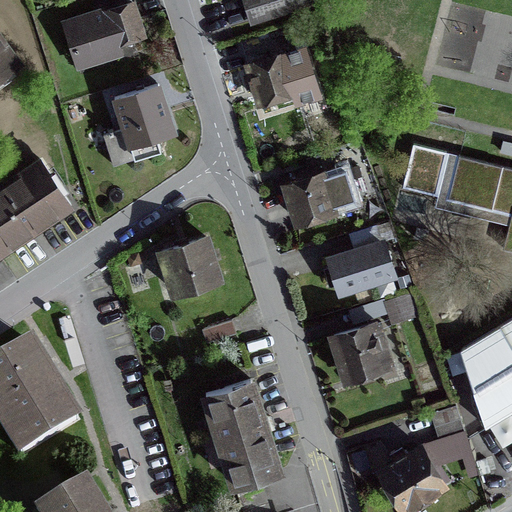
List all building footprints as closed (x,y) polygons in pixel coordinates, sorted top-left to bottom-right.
[(247,0),(254,20),(318,0),(247,0)] [(116,44),(141,35),(131,3),(64,24),(77,65),(118,52),(116,44)] [(288,32),(292,44),(307,39),(303,27),(288,32)] [(0,76),(17,65),(0,40),(0,76)] [(283,55),(247,66),(259,102),(294,91),(283,55)] [(131,146),(172,133),(157,85),(114,98),(124,129),(112,133),(111,130),(105,131),(106,134),(103,136),(112,165),(135,158),(131,146)] [(501,249),(511,251),(511,168),(457,155),(447,198),(510,214),(501,249)] [(40,162),(0,188),(0,250),(69,204),(40,162)] [(345,171),(321,178),(331,208),(354,201),(354,199),(345,171)] [(331,210),(331,208),(321,178),(320,175),(303,181),(285,186),(296,222),(331,210)] [(217,278),(205,238),(160,252),(173,292),(217,278)] [(381,242),(329,259),(339,290),(391,274),(381,242)] [(126,257),(129,267),(140,264),(137,254),(126,257)] [(411,294),(384,302),(391,323),(418,314),(411,294)] [(484,427),(511,410),(511,317),(459,349),(484,427)] [(231,320),(202,329),(206,343),(235,334),(231,320)] [(372,324),(332,336),(345,378),(391,364),(379,323),(372,325),(372,324)] [(0,422),(20,454),(76,419),(52,381),(29,343),(0,360),(0,422)] [(250,379),(204,394),(233,485),(258,477),(278,471),(266,432),(268,432),(263,417),(262,418),(250,379)] [(463,432),(455,405),(429,413),(437,440),(463,432)] [(402,507),(442,484),(420,448),(419,447),(405,455),(404,454),(400,449),(389,456),(392,461),(392,462),(393,463),(380,471),(402,507)] [(233,485),(241,511),(269,511),(258,477),(233,485)] [(101,511),(83,482),(37,510),(38,511),(101,511)]
